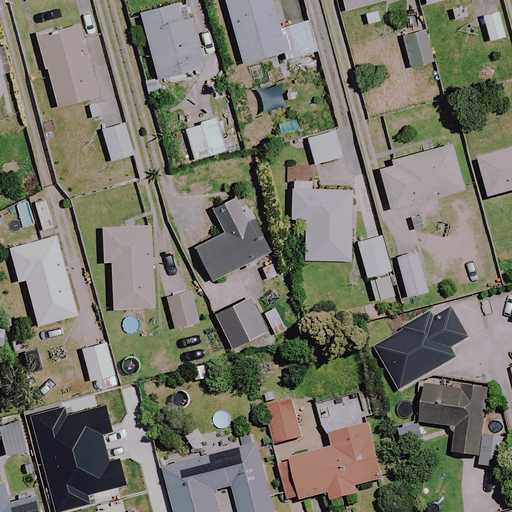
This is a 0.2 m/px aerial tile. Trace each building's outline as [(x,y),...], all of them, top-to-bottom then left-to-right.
[(184,4),(182,0),(181,0),(145,10),(163,77),(211,64),(197,15),(195,15),(187,17),(184,4)] [(278,0),(230,0),(248,62),(288,51),(295,77),(327,68),(313,19),(299,22),(285,26),(278,0)] [(338,0),(341,11),(384,0),(338,0)] [(191,2),(184,4),(187,17),(195,15),(191,2)] [(363,14),(366,24),(377,21),(376,11),(363,14)] [(491,13),(480,17),(487,41),(503,37),(496,12),(491,13)] [(104,94),(84,21),(57,28),(56,26),(39,30),(49,66),(52,66),(62,105),(104,94)] [(420,30),(399,36),(408,67),(431,61),(422,30),(420,30)] [(0,45),(0,71),(1,73),(14,69),(8,44),(0,45)] [(229,149),(220,116),(205,120),(190,124),(199,157),(229,149)] [(138,153),(129,120),(120,123),(106,127),(115,159),(138,153)] [(339,128),(311,136),(319,163),(347,155),(339,128)] [(429,149),(387,160),(389,166),(375,169),(387,210),(461,190),(448,144),(429,149)] [(511,149),(475,160),(485,200),(511,192),(511,149)] [(298,178),(298,187),(317,187),(316,179),(298,178)] [(298,187),(296,187),(296,217),(310,218),(309,258),(356,259),(358,187),(317,187),(298,187)] [(228,230),(199,245),(217,279),(250,263),(252,267),(261,262),(259,258),(277,250),(255,206),(249,210),(241,194),(217,206),(228,230)] [(418,216),(408,218),(412,230),(421,228),(418,216)] [(130,224),(106,225),(108,260),(116,260),(118,307),(160,305),(156,238),(155,223),(130,224)] [(61,233),(14,246),(23,279),(30,278),(43,323),(82,313),(61,233)] [(374,236),(361,241),(369,274),(394,267),(385,233),(374,236)] [(408,251),(399,253),(409,293),(430,287),(420,247),(408,251)] [(281,274),(276,262),(265,266),(270,278),(281,274)] [(372,276),(378,296),(397,291),(392,271),(372,276)] [(181,292),(169,295),(178,327),(203,321),(194,289),(181,292)] [(270,326),(253,293),(221,308),(218,309),(234,344),(270,326)] [(407,327),(378,344),(403,387),(460,354),(455,345),(473,335),(455,304),(438,314),(434,308),(405,324),(407,327)] [(287,327),(276,305),(266,310),(277,332),(287,327)] [(0,358),(5,359),(8,336),(6,336),(8,328),(0,327),(0,358)] [(95,345),(85,347),(94,379),(119,372),(110,341),(95,345)] [(237,387),(235,366),(219,368),(222,389),(237,387)] [(465,385),(428,380),(423,419),(454,423),(454,425),(455,427),(456,428),(458,429),(455,449),(484,453),(487,431),(493,385),(479,383),(465,381),(465,385)] [(274,390),(267,392),(269,400),(276,397),(274,390)] [(143,422),(135,393),(116,398),(125,428),(143,422)] [(296,396),(267,403),(277,441),(306,434),(296,396)] [(373,419),(334,430),(337,443),(294,454),(295,458),(282,461),(291,497),(296,496),(303,494),(304,497),(318,494),(333,490),(335,497),(348,493),(362,490),(360,482),(387,475),(373,419)] [(422,421),(401,426),(405,441),(416,438),(426,435),(422,421)] [(509,433),(487,431),(484,453),(483,462),(494,463),(505,464),(509,433)] [(213,451),(165,463),(177,511),(223,511),(221,504),(217,488),(234,483),(241,511),(279,511),(260,439),(243,444),(213,451)] [(85,464),(90,485),(74,489),(69,469),(46,474),(55,511),(153,511),(147,489),(130,493),(126,476),(106,481),(101,460),(85,464)] [(0,511),(47,511),(42,492),(14,499),(9,478),(0,480),(0,511)]
